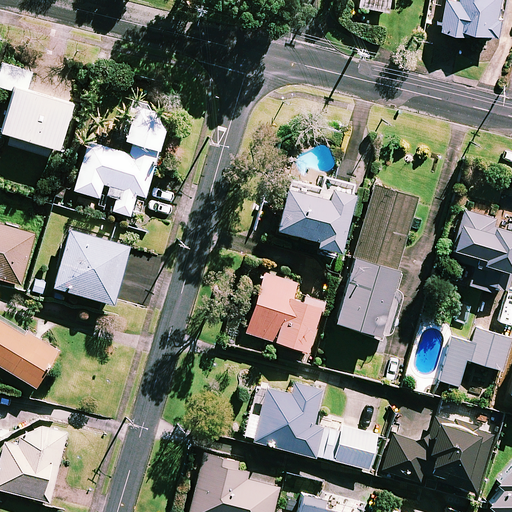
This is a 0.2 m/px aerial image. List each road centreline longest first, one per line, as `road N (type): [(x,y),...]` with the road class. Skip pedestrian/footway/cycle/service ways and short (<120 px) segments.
road 1 (residential): [(114,511),(251,52)]
road 2 (residential): [(511,115),(284,61)]
road 3 (residential): [(251,52),(47,0)]
